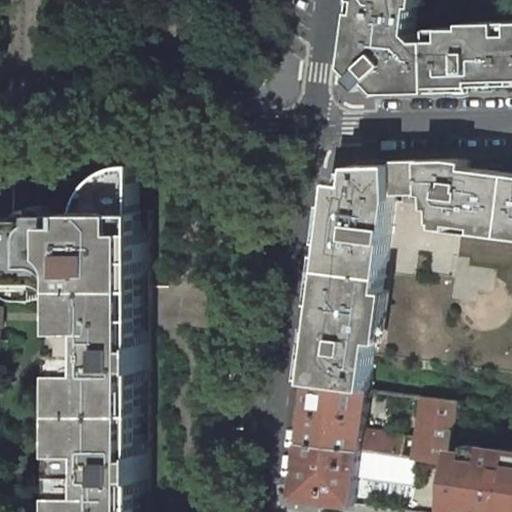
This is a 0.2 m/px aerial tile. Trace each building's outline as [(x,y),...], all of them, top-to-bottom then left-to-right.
[(511,19),(469,20),(469,25),(435,26),(435,38),(424,38),(415,30),(418,3),(423,4),(423,0),(361,0),(353,64),(372,84),(377,79),(387,90),(479,88),(479,82),(511,80),(511,19)] [(338,181),(311,381),(371,389),(376,356),(378,341),(382,342),(389,291),(385,291),(397,202),(397,200),(397,195),(426,194),(431,195),(432,207),(432,209),(437,210),(438,223),(511,232),(511,175),(470,169),(471,162),(455,160),(396,161),(396,166),(355,165),(353,183),(338,181)] [(150,511),(153,285),(153,210),(146,210),(146,162),(142,162),(133,164),(125,166),(116,170),(108,176),(100,185),(95,192),(92,199),(89,209),(82,209),(83,211),(44,211),(44,216),(0,216),(0,274),(13,275),(13,284),(73,285),(70,511),(150,511)] [(432,207),(397,202),(385,291),(389,291),(382,342),(378,341),(376,356),(511,372),(511,242),(433,233),(435,223),(438,223),(437,210),(432,209),(432,207)] [(0,303),(0,325),(10,326),(10,303),(0,303)] [(0,353),(10,354),(10,341),(0,341),(0,353)] [(371,389),(311,381),(304,441),(363,449),(366,428),(371,389)] [(460,402),(431,398),(425,437),(422,457),(436,459),(452,461),(453,449),(460,402)] [(425,437),(366,428),(363,449),(379,451),(422,457),(425,437)] [(363,449),(304,441),(297,496),(356,504),(363,449)] [(445,511),(511,511),(511,449),(467,444),(466,451),(453,449),(452,461),(445,511)]
